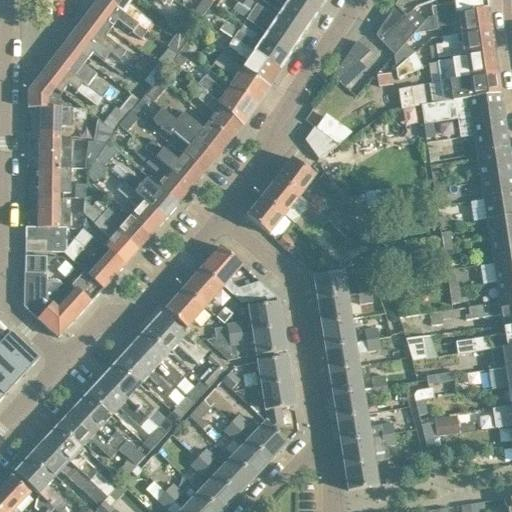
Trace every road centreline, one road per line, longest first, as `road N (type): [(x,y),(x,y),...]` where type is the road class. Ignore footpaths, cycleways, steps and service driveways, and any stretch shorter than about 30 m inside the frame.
road 1 (residential): [(222,219),(271,158),(271,135),(360,0)]
road 2 (residential): [(323,437),(297,288),(222,219)]
road 3 (residential): [(0,251),(9,0)]
road 4 (residential): [(62,359),(94,326),(133,324),(222,219)]
